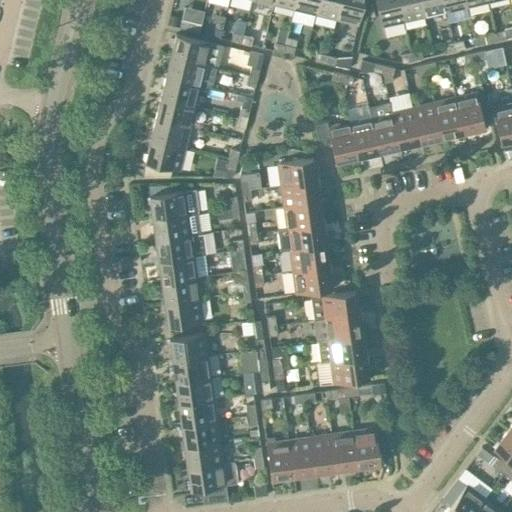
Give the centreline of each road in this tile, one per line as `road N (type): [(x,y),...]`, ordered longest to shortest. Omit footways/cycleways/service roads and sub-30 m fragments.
road 1 (residential): [(160,511),(141,360),(110,316),(90,187),(100,128),(133,92),(154,0)]
road 2 (residential): [(480,188),(475,200),(509,377),(410,511)]
road 3 (tertiary): [(65,343),(45,145),(53,106)]
road 4 (tertiary): [(91,511),(65,343)]
road 5 (residential): [(388,277),(380,226),(386,209),(480,188)]
road 6 (residential): [(273,511),(375,497),(399,511)]
